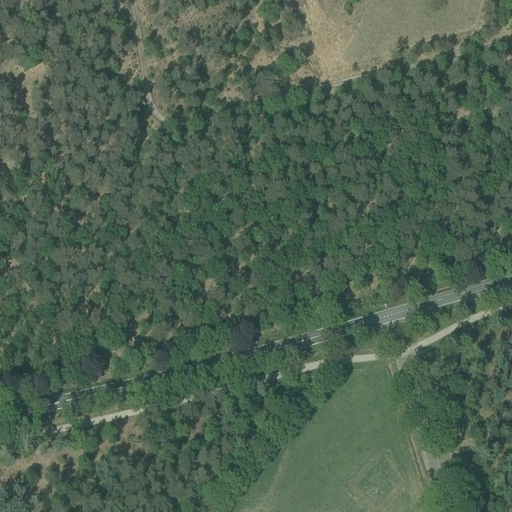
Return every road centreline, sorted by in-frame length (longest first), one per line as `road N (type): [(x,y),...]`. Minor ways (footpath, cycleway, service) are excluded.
road 1 (track): [(511,43),(146,123),(129,0)]
road 2 (secondary): [(0,424),(386,315)]
road 3 (tertiary): [(445,511),(386,315)]
road 4 (secondary): [(386,315),(511,278)]
